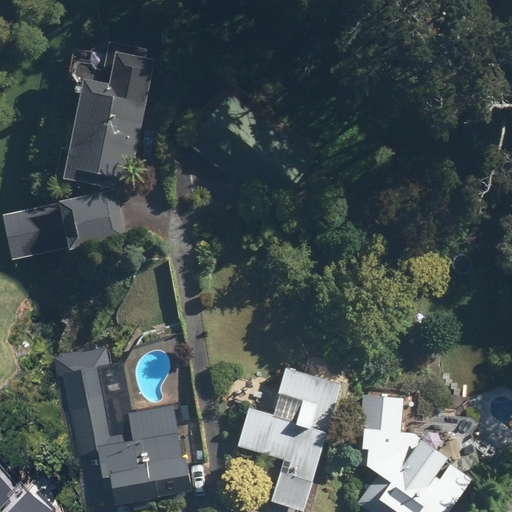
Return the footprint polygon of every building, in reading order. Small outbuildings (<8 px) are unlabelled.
[(152,61),(117,55),(112,85),(83,79),(64,178),(128,190),(152,61)] [(225,79),(201,109),(210,115),(186,144),(270,212),(310,163),(308,161),(316,151),(225,79)] [(117,247),(107,205),(0,229),(0,246),(6,272),(117,247)] [(271,415),(246,408),(235,446),(282,460),(269,504),(297,511),(301,511),(338,385),(284,370),(271,415)] [(102,396),(64,402),(83,511),(192,493),(185,458),(180,459),(171,406),(127,414),(131,434),(110,437),(102,396)] [(411,432),(400,432),(402,399),(361,396),(358,439),(361,440),(361,450),(366,450),(361,473),(376,476),(367,489),(395,510),(394,511),(445,511),(471,478),(411,432)] [(0,491),(0,511),(54,511),(38,497),(28,508),(15,496),(10,501),(0,491)]
